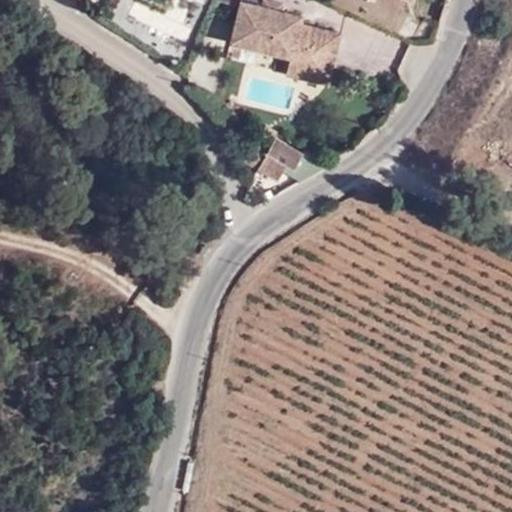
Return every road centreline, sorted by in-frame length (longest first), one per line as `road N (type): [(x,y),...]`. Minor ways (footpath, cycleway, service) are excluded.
road 1 (residential): [(252,236),(197,105),(35,0)]
road 2 (residential): [(252,236),(206,300),(154,511)]
road 3 (residential): [(464,0),(438,74),(362,166)]
road 4 (residential): [(511,218),(362,166)]
road 5 (residential): [(362,166),(252,236)]
